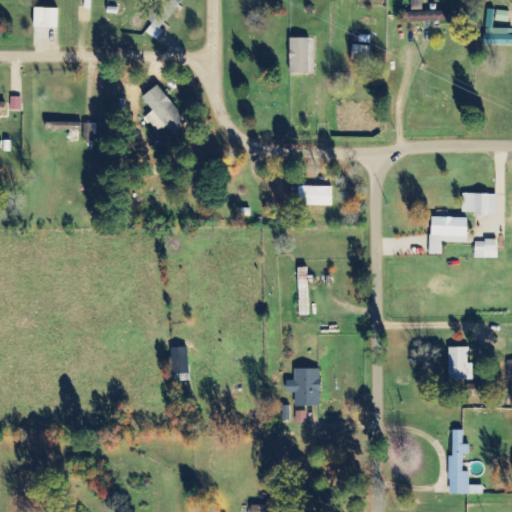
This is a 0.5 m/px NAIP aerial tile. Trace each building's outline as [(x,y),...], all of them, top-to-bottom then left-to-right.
[(179,6),(172,0),(160,0),(147,17),(154,23),(147,32),(157,40),(164,32),(160,29),(179,6)] [(34,27),(57,28),(57,9),(35,8),(34,27)] [(511,45),(511,29),(494,28),(494,22),(509,22),(510,11),(487,10),(486,45),(511,45)] [(452,22),(452,12),(406,11),(406,22),(452,22)] [(310,38),(290,39),(290,73),(310,73),(310,38)] [(370,62),(372,47),(354,44),(351,59),(370,62)] [(157,132),(165,125),(173,135),(188,122),(158,85),(142,97),(154,111),(145,118),(157,132)] [(21,111),(22,98),(11,97),(11,110),(21,111)] [(82,130),(81,122),(49,123),(49,131),(82,130)] [(94,141),(95,124),(85,124),(85,141),(94,141)] [(332,206),(332,187),(300,186),(299,205),(332,206)] [(497,215),(497,195),(463,194),(463,215),(497,215)] [(468,218),(431,217),(431,255),(442,255),(442,243),(467,244),(468,218)] [(498,259),(498,241),(476,241),(476,258),(498,259)] [(450,381),(473,380),(473,364),(469,364),(469,348),(449,348),(450,381)] [(321,406),(320,369),(295,369),(295,381),(286,381),(287,393),(295,393),(296,407),(321,406)] [(307,412),(297,411),(296,425),(307,425),(307,412)] [(449,494),(482,494),(482,487),(471,487),(471,472),(464,472),(463,455),(470,455),(470,445),(464,445),(463,431),(453,431),(453,456),(449,456),(449,494)]
